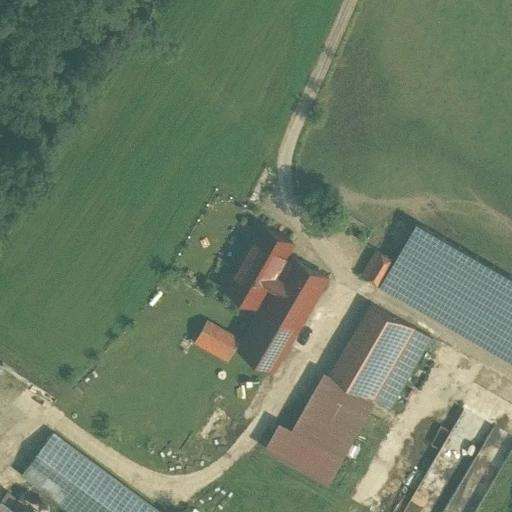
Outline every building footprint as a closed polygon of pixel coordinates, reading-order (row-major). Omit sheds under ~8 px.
[(263,224),(225,287),(256,305),(258,302),(263,305),(288,263),(283,259),(293,242),(263,224)] [(511,359),(511,279),(415,224),(394,260),(411,270),(397,294),(511,359)] [(376,249),(362,274),(397,294),(411,270),(394,260),(376,249)] [(292,256),(288,263),(263,305),(239,346),(274,367),(339,283),(292,256)] [(429,336),(371,302),(329,373),(388,407),(429,336)] [(208,319),(196,339),(227,357),(239,337),(208,319)] [(511,432),(496,424),(482,452),(493,457),(496,450),(507,455),(511,444),(511,432)] [(156,511),(51,434),(23,471),(77,511),(156,511)] [(428,509),(431,511),(442,511),(473,469),(484,477),(487,473),(469,460),(457,476),(447,469),(440,478),(430,471),(420,485),(436,497),(428,509)]
